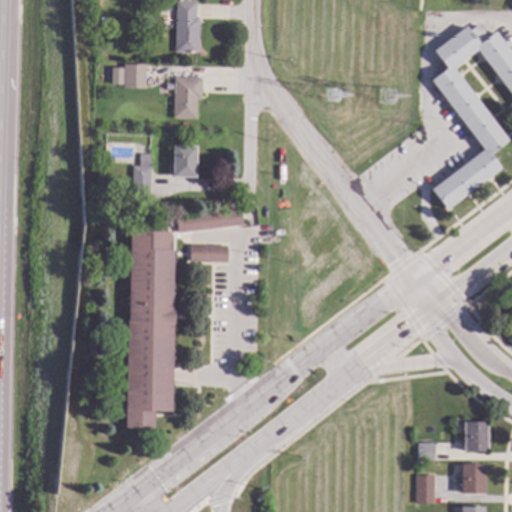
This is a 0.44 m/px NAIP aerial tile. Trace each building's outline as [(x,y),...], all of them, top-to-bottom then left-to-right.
[(194,2),(194,18),(197,18),(196,54),(172,53),(174,2),(194,2)] [(511,101),(474,51),(451,69),(506,141),(487,155),(498,169),(444,211),(428,190),(481,150),(428,81),(444,69),(431,52),(463,28),(466,31),(476,24),(487,38),(493,33),(511,58),(511,101)] [(141,90),(120,89),(120,66),(142,66),(141,90)] [(119,86),(108,86),(108,70),(119,70),(119,86)] [(199,101),(195,101),(195,119),(172,119),(172,79),(199,79),(199,101)] [(193,179),(170,178),(170,147),(194,147),(193,179)] [(148,155),(148,168),(149,168),(148,199),(147,199),(146,210),(137,209),(138,199),(130,199),(131,167),(137,167),(137,154),(148,155)] [(240,225),(176,234),(174,218),(238,209),(240,225)] [(167,233),(167,251),(171,251),(169,310),(171,310),(170,375),(169,414),(152,413),(151,430),(123,429),(127,232),(167,233)] [(225,264),(188,263),(188,246),(226,246),(225,264)] [(511,341),(504,331),(511,324),(511,313),(503,301),(511,294),(511,341)] [(484,453),(461,453),(462,423),(485,423),(484,453)] [(432,462),(416,462),(415,444),(431,444),(432,462)] [(482,495),(458,495),(458,466),(482,466),(482,495)] [(431,503),(414,504),(414,476),(431,476),(431,503)]
